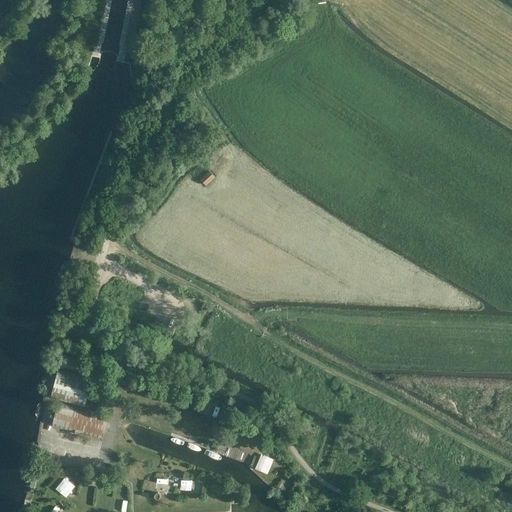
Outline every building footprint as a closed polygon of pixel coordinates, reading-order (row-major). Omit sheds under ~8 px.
[(151,0),(150,9),(158,10),(159,0),(151,0)] [(209,171),(200,179),(205,184),(214,176),(209,171)] [(78,372),(81,357),(79,356),(81,343),(68,340),(61,368),(78,372)] [(116,372),(115,369),(109,371),(114,385),(125,380),(121,370),(116,372)] [(85,407),(92,379),(58,370),(50,399),(85,407)] [(101,440),(108,415),(59,402),(52,427),(101,440)]
